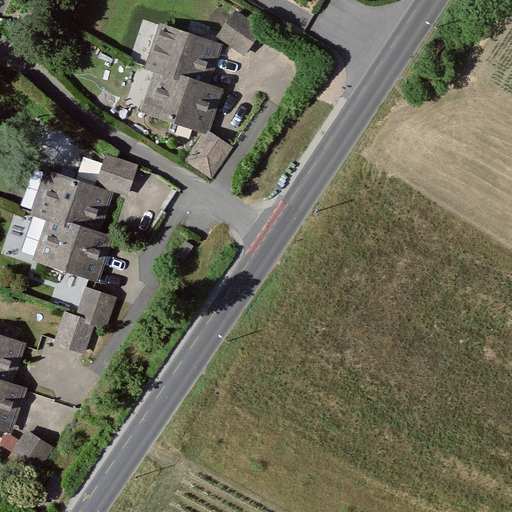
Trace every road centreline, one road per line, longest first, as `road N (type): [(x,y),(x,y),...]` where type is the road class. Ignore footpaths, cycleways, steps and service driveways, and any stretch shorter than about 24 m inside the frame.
road 1 (secondary): [(432,0),(90,511)]
road 2 (unknown): [(195,186),(307,56)]
